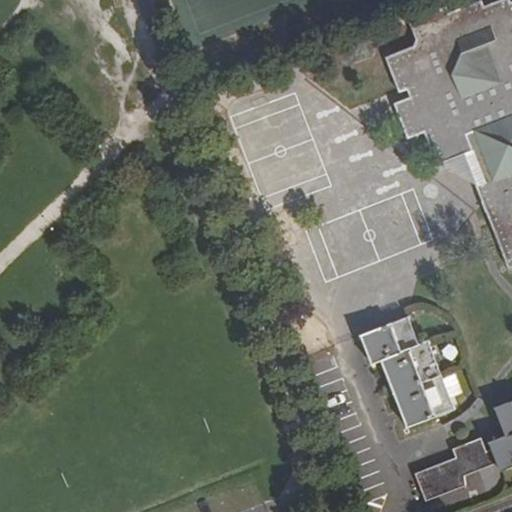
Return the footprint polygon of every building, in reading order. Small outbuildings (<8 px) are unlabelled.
[(446,12),(410,27),(416,45),(413,53),(386,62),(399,96),(407,94),(418,89),(422,97),(410,102),(396,107),(409,140),(425,134),(438,167),(472,153),(480,151),(493,182),(485,185),(492,202),(485,205),(511,271),(511,270),(511,4),(509,5),(508,2),(484,12),(481,6),(449,18),(446,12)] [(407,94),(410,102),(422,97),(418,89),(407,94)] [(472,153),(438,167),(477,188),(485,205),(492,202),(485,185),(493,182),(480,151),(472,153)] [(409,320),(362,338),(373,363),(383,360),(409,427),(454,409),(429,343),(419,346),(409,320)] [(504,437),(491,443),(493,449),(498,464),(502,472),(511,467),(511,402),(495,410),(504,437)] [(453,459),(416,474),(427,501),(464,487),(465,476),(488,468),(483,453),(477,439),(450,451),(453,459)] [(493,449),(483,453),(488,468),(498,464),(493,449)]
